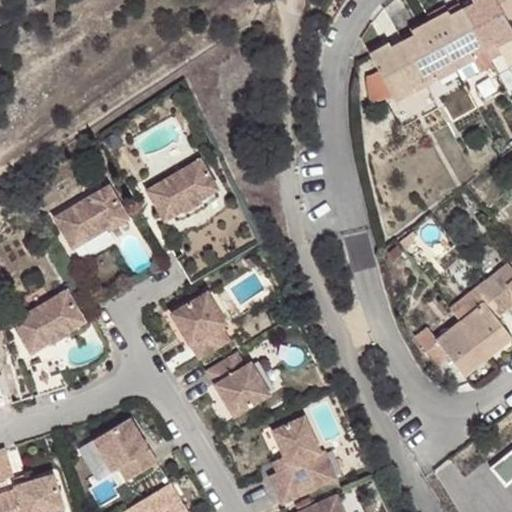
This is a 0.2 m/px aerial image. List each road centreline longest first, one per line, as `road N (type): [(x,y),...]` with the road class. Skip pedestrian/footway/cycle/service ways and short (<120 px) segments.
road 1 (residential): [(363,0),(342,34),(336,145),(375,321),(423,405),(442,422),(469,416),(511,382)]
road 2 (track): [(285,0),(0,184)]
